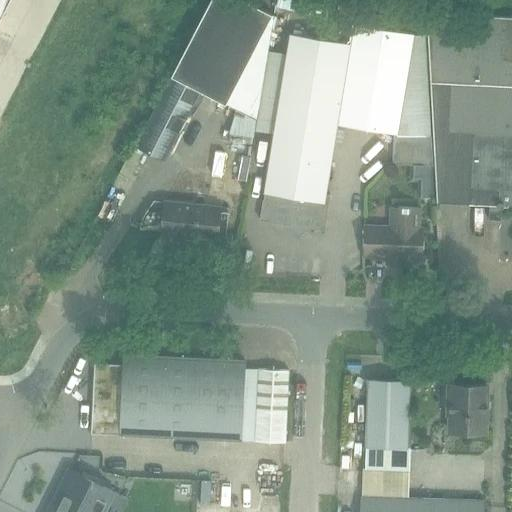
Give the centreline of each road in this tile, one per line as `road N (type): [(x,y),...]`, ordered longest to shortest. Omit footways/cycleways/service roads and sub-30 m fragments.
road 1 (residential): [(24,413),(63,334),(87,316),(317,319)]
road 2 (residential): [(317,319),(511,329)]
road 3 (residential): [(304,511),(317,319)]
